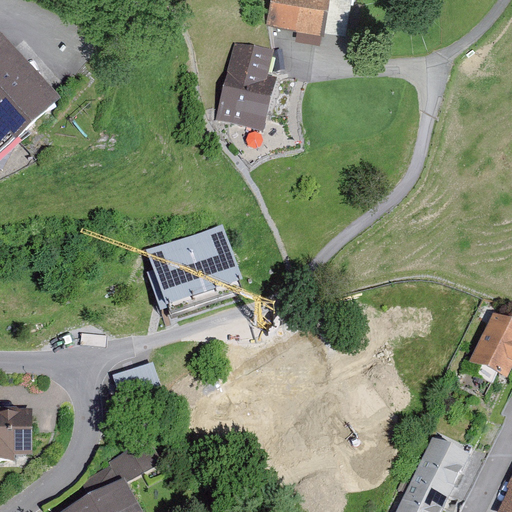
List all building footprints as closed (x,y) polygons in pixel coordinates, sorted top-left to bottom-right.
[(322,0),(276,0),(272,25),(317,32),(322,0)] [(60,115),(0,48),(0,155),(9,147),(16,154),(60,115)] [(269,59),(238,51),(219,117),(260,128),(270,89),(261,86),(269,59)] [(242,308),(219,233),(144,255),(168,331),(242,308)] [(511,354),(511,334),(489,323),(468,367),(499,381),(511,354)] [(312,407),(285,357),(203,402),(231,452),(312,407)] [(153,364),(112,377),(121,400),(160,389),(153,364)] [(0,465),(4,466),(4,458),(22,458),(23,420),(0,419),(0,465)] [(100,491),(63,511),(143,511),(127,483),(160,464),(148,442),(91,474),(100,491)] [(435,511),(461,463),(428,447),(394,511),(435,511)] [(511,511),(511,480),(497,511),(511,511)]
